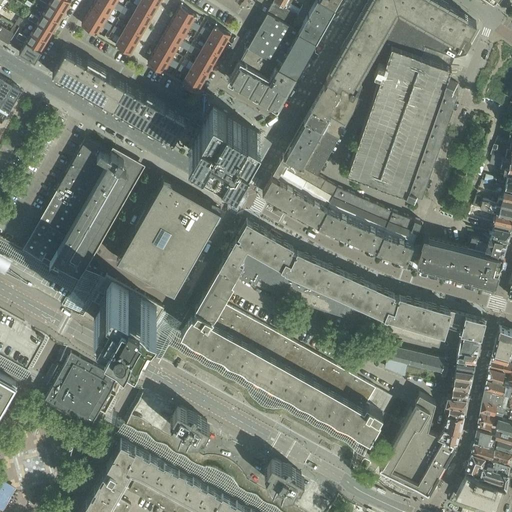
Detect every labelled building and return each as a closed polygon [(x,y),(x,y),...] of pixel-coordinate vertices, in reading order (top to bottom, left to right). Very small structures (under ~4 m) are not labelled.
[(50,0),(50,1),(65,10),(71,0),(70,0),(50,0)] [(108,0),(95,0),(93,4),(108,13),(114,4),(108,0)] [(150,0),(140,0),(138,5),(153,14),(158,4),(150,0)] [(303,2),(298,0),(291,0),(287,7),(274,0),(273,0),(267,10),(291,24),(303,2)] [(298,0),(303,2),(291,24),(315,38),(334,5),(325,0),(298,0)] [(362,69),(365,63),(368,64),(373,56),(379,58),(379,57),(386,59),(391,44),(422,55),(425,45),(454,56),(465,53),(468,48),(462,45),(469,34),(476,21),(439,0),(370,0),(338,56),(326,78),(328,78),(359,96),(363,89),(359,74),(362,69)] [(48,3),(44,10),(59,20),(65,10),(50,1),(48,3)] [(93,4),(88,13),(103,22),(108,13),(93,4)] [(181,4),(175,14),(190,23),(196,13),(181,4)] [(138,5),(132,14),(148,23),(153,14),(138,5)] [(44,10),(38,20),(53,30),(59,20),(44,10)] [(247,45),(295,73),(315,38),(291,24),(267,10),(247,45)] [(88,13),(82,23),(97,32),(103,22),(88,13)] [(132,14),(127,23),(142,32),(148,23),(132,14)] [(175,14),(170,23),(185,32),(190,23),(175,14)] [(0,37),(8,43),(17,28),(0,17),(0,37)] [(38,20),(32,30),(47,39),(53,30),(38,20)] [(127,23),(121,33),(137,42),(142,32),(127,23)] [(170,23),(164,32),(180,41),(185,32),(170,23)] [(215,24),(210,34),(225,43),(231,33),(215,24)] [(26,39),(26,40),(41,49),(42,49),(42,48),(47,39),(32,30),(26,39)] [(164,32),(159,42),(174,51),(180,41),(164,32)] [(121,33),(116,43),(131,52),(137,42),(121,33)] [(210,34),(204,43),(220,52),(225,43),(210,34)] [(471,43),(469,34),(462,45),(468,48),(471,43)] [(20,49),(19,50),(20,50),(31,57),(32,58),(35,59),(34,59),(35,60),(35,59),(41,49),(26,40),(20,50),(20,49)] [(159,42),(153,51),(169,60),(174,51),(159,42)] [(204,43),(199,52),(214,61),(220,52),(204,43)] [(451,65),(422,55),(391,44),(386,59),(379,57),(379,58),(373,56),(368,64),(376,69),(374,74),(380,76),(378,80),(365,119),(362,129),(357,142),(350,164),(347,172),(358,175),(411,194),(418,196),(420,191),(422,191),(457,89),(456,88),(458,83),(446,78),(447,77),(449,72),(451,66),(451,65)] [(295,73),(247,45),(228,78),(276,106),(295,73)] [(53,68),(53,69),(54,70),(63,75),(64,76),(83,86),(83,87),(84,87),(103,98),(102,98),(104,99),(112,104),(113,104),(125,82),(116,77),(115,76),(106,71),(105,70),(105,71),(86,60),(87,60),(85,59),(77,54),(76,53),(75,54),(66,48),(65,48),(65,49),(59,58),(59,59),(53,68)] [(153,51),(148,61),(163,70),(169,60),(153,51)] [(199,52),(194,62),(209,71),(214,61),(199,52)] [(194,62),(188,71),(204,80),(209,71),(194,62)] [(188,71),(182,81),(198,90),(204,80),(188,71)] [(13,83),(5,77),(0,85),(0,105),(0,106),(4,99),(13,83)] [(359,96),(328,78),(305,117),(304,116),(283,153),(318,173),(361,98),(359,96)] [(125,82),(113,104),(114,104),(122,109),(123,110),(142,121),(143,121),(162,132),(163,133),(172,138),(173,139),(174,138),(174,137),(179,128),(180,127),(185,118),(186,117),(185,116),(175,111),(174,110),(165,105),(166,105),(164,104),(164,105),(146,94),(145,93),(136,88),(135,87),(135,88),(126,83),(126,82),(125,82)] [(19,87),(13,83),(4,99),(12,104),(20,91),(19,87)] [(12,104),(4,99),(0,106),(0,105),(0,117),(3,119),(12,104)] [(201,125),(188,148),(199,155),(221,167),(232,173),(236,176),(249,154),(261,132),(249,125),(223,110),(213,105),(201,125)] [(85,137),(24,244),(76,274),(138,165),(119,154),(121,150),(113,145),(109,151),(85,137)] [(318,173),(283,153),(262,190),(319,222),(337,184),(318,173)] [(511,159),(502,157),(500,165),(504,167),(503,170),(508,172),(511,172),(511,159)] [(174,289),(221,208),(163,175),(117,257),(174,289)] [(350,190),(337,184),(319,222),(332,228),(350,190)] [(511,190),(504,188),(502,196),(511,198),(511,190)] [(332,228),(347,234),(364,196),(350,190),(332,228)] [(378,202),(364,196),(347,234),(355,238),(361,241),(378,202)] [(500,203),(511,206),(511,198),(502,196),(500,203)] [(498,211),(511,215),(511,206),(500,203),(483,198),(481,206),(498,211)] [(392,208),(378,202),(361,241),(376,247),(392,208)] [(377,247),(406,258),(407,259),(408,257),(407,257),(408,255),(421,219),(393,209),(392,208),(376,247),(377,248),(377,247)] [(494,224),(510,229),(511,222),(511,215),(498,211),(494,224)] [(446,324),(451,307),(399,293),(399,294),(297,247),(246,218),(220,264),(235,273),(242,277),(254,284),(255,284),(259,276),(279,287),(276,293),(292,298),(438,346),(446,324)] [(494,224),(491,232),(498,233),(497,237),(507,240),(507,237),(508,238),(511,230),(510,230),(510,229),(494,224)] [(465,245),(502,255),(507,240),(497,237),(498,233),(491,232),(489,240),(472,235),(469,243),(466,242),(465,245)] [(434,268),(443,239),(428,235),(428,234),(424,233),(417,258),(419,259),(418,264),(434,268)] [(457,243),(443,239),(434,268),(449,273),(457,243)] [(472,247),(460,244),(457,243),(449,273),(463,277),(472,247)] [(498,271),(500,264),(502,256),(472,247),(463,277),(483,282),(483,284),(495,288),(500,271),(498,271)] [(0,351),(23,365),(28,367),(72,288),(12,255),(0,248),(0,351)] [(235,273),(220,264),(215,273),(182,332),(370,437),(384,411),(366,401),(375,385),(349,371),(349,370),(220,298),(222,296),(226,288),(229,282),(235,273)] [(92,420),(100,404),(107,408),(117,390),(120,383),(124,378),(140,347),(150,330),(142,326),(147,315),(157,321),(167,304),(107,271),(98,288),(108,293),(102,304),(92,299),(83,315),(67,345),(63,351),(59,358),(48,377),(54,381),(46,395),(92,420)] [(486,317),(451,307),(446,324),(462,328),(473,330),(474,325),(483,328),(486,317)] [(511,329),(499,325),(496,335),(511,338),(511,329)] [(477,351),(481,333),(473,330),(462,328),(458,346),(477,351)] [(370,349),(380,351),(382,341),(354,334),(352,344),(370,349)] [(494,342),(511,346),(511,338),(496,335),(494,342)] [(408,373),(407,374),(409,375),(409,374),(424,378),(423,379),(438,382),(445,356),(382,341),(380,351),(379,355),(378,361),(380,362),(393,367),(393,368),(392,369),(394,369),(395,369),(409,371),(408,374),(408,373)] [(170,342),(161,358),(144,389),(126,422),(128,423),(204,465),(208,465),(211,465),(213,465),(218,466),(223,468),(225,469),(228,471),(231,473),(232,475),(233,476),(234,477),(236,480),(237,484),(288,511),(323,511),(325,511),(332,502),(339,492),(345,480),(350,468),(352,459),(352,458),(355,446),(354,445),(281,404),(277,405),(274,405),(273,405),(269,404),(265,403),(262,401),(261,401),(258,399),(255,396),(252,393),(250,389),(248,386),(170,342)] [(492,351),(511,356),(511,355),(511,346),(494,342),(492,351)] [(456,355),(474,359),(477,351),(458,346),(456,355)] [(492,351),(490,358),(506,362),(511,358),(511,356),(492,351)] [(456,355),(455,372),(471,375),(474,359),(456,355)] [(501,380),(503,375),(504,371),(510,372),(511,370),(511,365),(511,357),(511,358),(506,362),(490,358),(487,376),(501,380)] [(0,405),(16,378),(0,368),(0,405)] [(511,370),(510,372),(504,371),(503,375),(509,376),(508,380),(511,380),(511,370)] [(455,372),(453,384),(468,387),(471,375),(455,372)] [(502,380),(501,380),(487,376),(485,385),(500,389),(511,392),(511,382),(508,381),(502,380)] [(466,396),(468,387),(453,384),(452,393),(466,396)] [(511,403),(511,392),(500,389),(485,385),(483,395),(511,403)] [(453,440),(438,433),(428,428),(436,400),(419,391),(415,399),(379,464),(392,471),(390,473),(390,474),(394,478),(399,481),(403,483),(408,485),(413,487),(414,486),(415,484),(428,491),(446,459),(453,445),(451,444),(453,440)] [(452,393),(448,391),(446,401),(465,404),(466,396),(452,393)] [(480,407),(498,412),(498,413),(511,417),(511,412),(508,412),(511,403),(483,395),(480,407)] [(448,411),(463,413),(465,404),(446,401),(444,409),(448,411)] [(494,423),(498,413),(498,412),(480,407),(477,424),(488,428),(490,422),(494,423)] [(459,431),(463,413),(448,411),(443,424),(459,431)] [(511,417),(498,413),(494,423),(490,422),(488,428),(491,429),(489,433),(495,434),(511,439),(511,417)] [(44,424),(39,436),(44,438),(49,426),(44,424)] [(443,424),(438,433),(453,440),(456,441),(459,431),(443,424)] [(493,444),(495,434),(489,433),(491,429),(488,428),(477,424),(474,439),(493,444)] [(77,434),(70,453),(91,460),(98,442),(77,434)] [(511,439),(495,434),(493,444),(511,449),(511,439)] [(257,511),(121,436),(77,511),(125,511),(131,502),(116,494),(131,467),(140,471),(130,489),(144,497),(171,511),(257,511)] [(509,462),(511,452),(511,451),(474,440),(471,450),(488,455),(492,456),(494,457),(494,458),(509,462)] [(7,443),(0,454),(6,457),(12,446),(7,443)] [(8,460),(14,463),(21,448),(16,445),(8,460)] [(25,474),(35,452),(24,448),(15,469),(25,474)] [(57,450),(51,454),(56,463),(62,459),(57,450)] [(504,483),(507,470),(487,464),(488,455),(471,450),(467,460),(465,462),(463,466),(465,468),(466,469),(474,472),(477,474),(504,483)] [(494,457),(492,456),(488,455),(487,464),(507,470),(508,469),(509,468),(510,464),(509,463),(509,462),(494,458),(494,457)] [(71,494),(80,475),(61,466),(52,485),(71,494)] [(38,489),(44,492),(54,470),(49,468),(38,489)] [(491,511),(501,484),(502,484),(504,484),(504,483),(477,474),(474,472),(466,469),(451,497),(475,506),(491,511)] [(398,495),(370,479),(358,502),(375,511),(399,511),(407,499),(398,495)] [(0,505),(4,508),(14,491),(19,493),(0,481),(0,505)] [(31,495),(25,510),(29,511),(32,511),(39,499),(31,495)]
